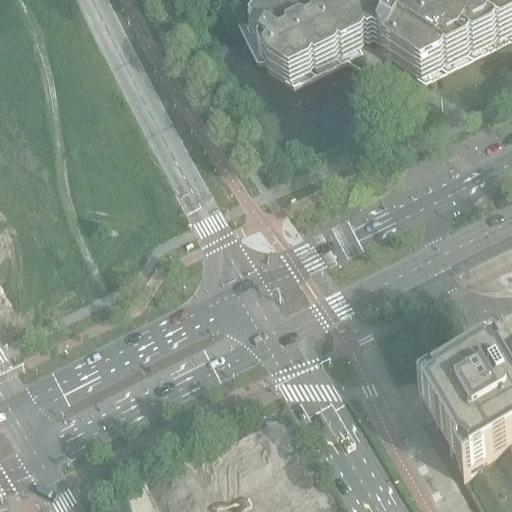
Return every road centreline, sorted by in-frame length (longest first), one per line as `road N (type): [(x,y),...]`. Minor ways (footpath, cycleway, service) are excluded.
road 1 (secondary): [(251,292),(92,0)]
road 2 (secondary): [(251,292),(8,408)]
road 3 (secondary): [(39,462),(280,342)]
road 4 (secondary): [(436,195),(251,292)]
road 5 (secondary): [(379,511),(280,342)]
road 6 (secondary): [(280,342),(437,261)]
